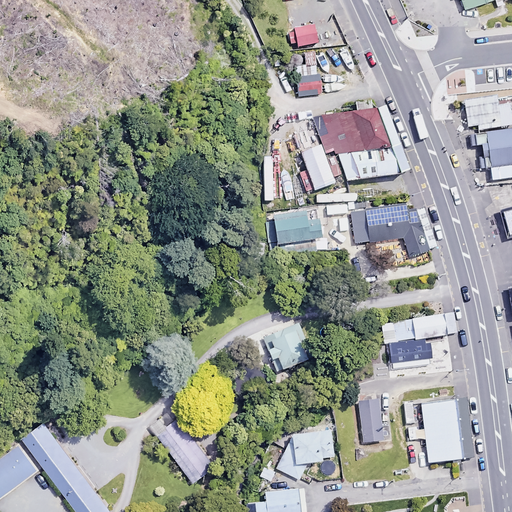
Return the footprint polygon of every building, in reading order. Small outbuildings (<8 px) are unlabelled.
[(316,42),(314,24),(292,27),(294,45),(316,42)] [(294,77),(315,75),(313,50),(303,51),(304,64),(293,66),(294,77)] [(315,75),(294,77),(296,96),(319,94),(317,74),(315,75)] [(464,100),(469,129),(511,122),(509,103),(496,105),(495,95),(464,100)] [(371,101),(317,100),(333,139),(385,139),(371,101)] [(511,122),(481,127),(487,168),(511,164),(511,122)] [(330,166),(315,129),(296,137),(311,174),(330,166)] [(385,139),(333,139),(343,165),(395,164),(385,139)] [(408,195),(364,195),(364,226),(402,227),(411,250),(428,243),(408,195)] [(312,198),(271,197),(271,226),(311,227),(312,198)] [(511,211),(500,215),(508,236),(511,234),(511,211)] [(442,317),(380,325),(383,345),(413,341),(413,342),(445,338),(442,317)] [(305,358),(291,324),(261,335),(274,370),(305,358)] [(405,347),(397,348),(399,361),(410,360),(410,364),(418,363),(419,367),(426,367),(425,362),(431,361),(428,344),(415,346),(415,342),(413,343),(413,341),(405,342),(405,347)] [(381,439),(376,397),(355,400),(360,442),(381,439)] [(457,400),(419,404),(424,463),(462,459),(457,400)] [(410,401),(401,403),(404,423),(413,421),(410,401)] [(108,495),(46,402),(23,417),(85,510),(108,495)] [(211,467),(175,418),(154,433),(190,483),(211,467)] [(0,473),(30,450),(14,430),(0,440),(0,473)] [(296,474),(260,478),(261,487),(244,489),(245,508),(298,503),(296,474)]
